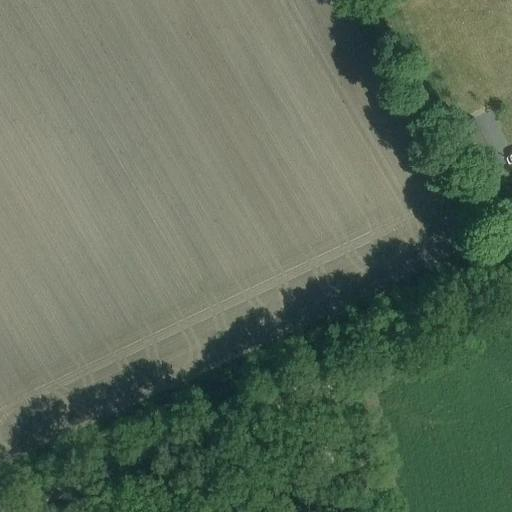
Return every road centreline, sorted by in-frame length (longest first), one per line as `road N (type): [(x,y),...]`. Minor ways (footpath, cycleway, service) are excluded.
road 1 (unclassified): [(17,511),(511,283)]
road 2 (track): [(331,367),(364,511)]
